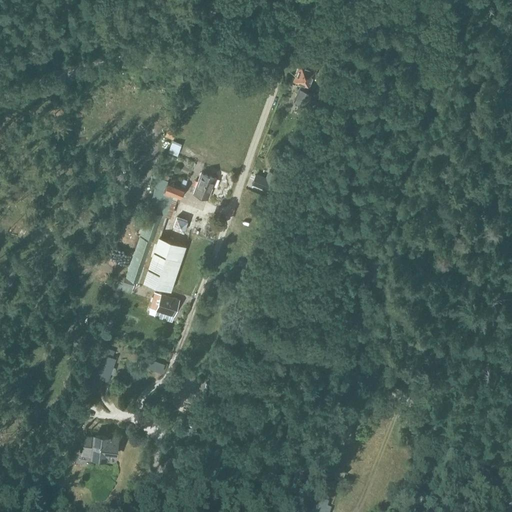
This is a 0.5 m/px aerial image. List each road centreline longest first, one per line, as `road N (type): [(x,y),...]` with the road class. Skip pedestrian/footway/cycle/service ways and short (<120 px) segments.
road 1 (unclassified): [(511,505),(360,360),(352,339),(433,66),(427,0)]
road 2 (unclassified): [(0,98),(124,63),(249,57),(321,0)]
road 3 (track): [(253,254),(353,334)]
